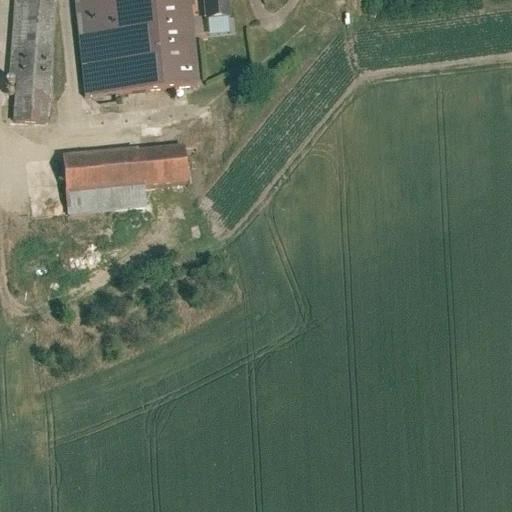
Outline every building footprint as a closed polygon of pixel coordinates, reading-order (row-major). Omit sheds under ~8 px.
[(48,130),(56,0),(17,0),(13,78),(17,78),(14,128),(48,130)] [(74,0),(85,99),(200,88),(191,0),(74,0)] [(206,0),(208,21),(232,19),(230,0),(206,0)] [(185,148),(68,161),(72,197),(145,190),(189,185),(185,148)] [(148,211),(145,190),(72,197),(74,219),(148,211)]
